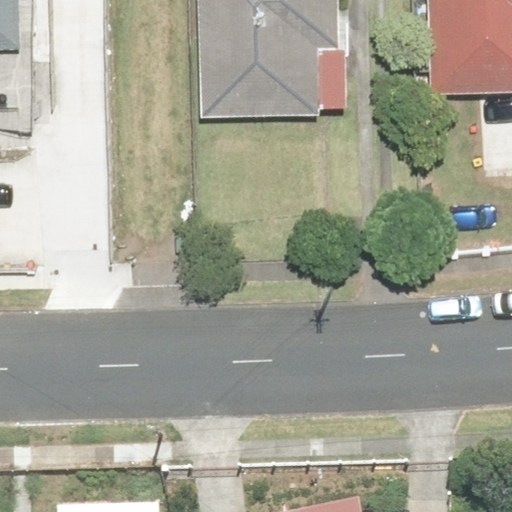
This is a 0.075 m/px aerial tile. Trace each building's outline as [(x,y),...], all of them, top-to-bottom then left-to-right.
[(0,0),(0,109),(23,110),(22,0),(0,0)] [(336,0),(195,0),(199,101),(340,96),(336,0)] [(511,82),(511,0),(407,0),(411,88),(511,82)] [(361,511),(353,482),(240,510),(240,511),(361,511)] [(152,511),(153,492),(64,493),(64,511),(152,511)]
